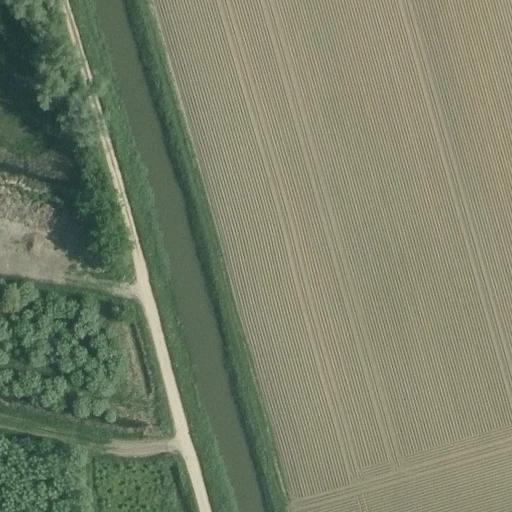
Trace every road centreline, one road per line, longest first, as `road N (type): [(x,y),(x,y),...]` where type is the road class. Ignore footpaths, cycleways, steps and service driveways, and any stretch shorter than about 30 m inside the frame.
road 1 (track): [(205,511),(64,0)]
road 2 (track): [(0,424),(138,449),(185,442)]
road 3 (track): [(0,262),(148,291)]
